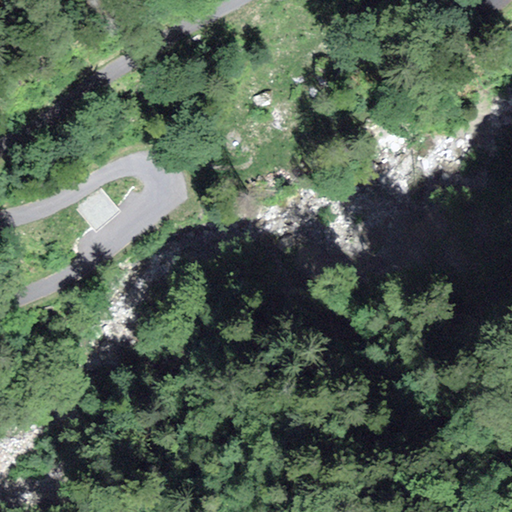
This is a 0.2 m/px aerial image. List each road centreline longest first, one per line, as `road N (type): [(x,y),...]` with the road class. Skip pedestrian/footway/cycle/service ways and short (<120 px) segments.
road 1 (unclassified): [(0,309),(82,269),(133,228),(159,188),(150,170),(138,167),(0,222)]
road 2 (unclassified): [(0,140),(234,0)]
